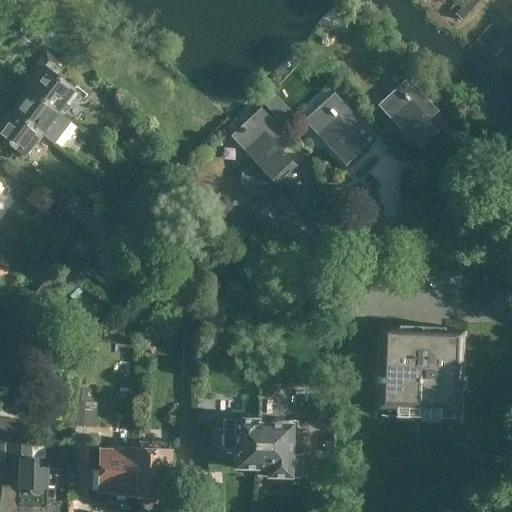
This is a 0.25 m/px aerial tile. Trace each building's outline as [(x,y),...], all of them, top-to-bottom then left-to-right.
[(27,89),(57,112),(74,89),(50,71),(57,61),(45,51),(27,74),(29,84),(26,88),(27,89)] [(422,154),(433,145),(443,136),(423,114),(433,106),(408,78),(378,104),(422,154)] [(40,133),(57,112),(27,89),(11,111),(40,133)] [(370,152),(364,145),(350,130),(360,121),(335,92),(304,120),(327,145),(348,170),(370,152)] [(291,111),(276,95),(267,103),(282,119),(291,111)] [(276,185),(287,174),(296,166),(277,145),(287,136),(261,108),(230,136),(255,162),(243,173),(243,183),(269,184),(272,180),(276,185)] [(0,136),(24,155),(40,133),(11,111),(0,125),(0,136)] [(145,165),(155,154),(136,135),(126,147),(145,165)] [(143,206),(158,192),(146,179),(126,199),(138,211),(143,206)] [(54,203),(35,189),(26,200),(46,214),(54,203)] [(158,192),(143,206),(151,214),(165,200),(158,192)] [(75,194),(65,207),(100,235),(110,222),(75,194)] [(196,280),(197,253),(179,253),(137,290),(151,306),(174,285),(171,282),(174,279),(196,280)] [(216,277),(216,259),(201,260),(201,277),(216,277)] [(0,281),(9,270),(0,262),(0,281)] [(356,268),(344,268),(343,292),(355,292),(356,268)] [(368,269),(356,268),(355,292),(367,293),(368,269)] [(380,269),(368,269),(367,293),(379,293),(380,269)] [(392,269),(380,269),(379,293),(391,294),(392,269)] [(404,270),(392,269),(391,294),(403,294),(404,270)] [(416,270),(404,270),(403,294),(415,295),(416,270)] [(399,329),(380,328),(378,377),(376,377),(376,383),(378,383),(377,408),(395,409),(395,418),(414,419),(415,415),(422,415),(422,419),(441,420),(442,411),(460,411),(461,386),(463,386),(463,381),(461,380),(463,331),(445,331),(445,328),(426,327),(425,330),(418,329),(418,327),(399,326),(399,329)] [(0,415),(0,436),(21,439),(23,418),(0,415)] [(257,470),(257,420),(223,419),(222,451),(236,451),(236,469),(257,470)] [(257,420),(257,470),(257,477),(288,477),(303,477),(303,455),(291,454),(291,425),(259,424),(259,420),(257,420)] [(46,488),(47,468),(36,467),(36,458),(30,458),(30,443),(6,443),(5,475),(19,475),(18,488),(29,488),(29,489),(29,490),(30,491),(30,492),(31,493),(33,494),(34,495),(36,495),(37,495),(38,495),(40,493),(41,493),(42,491),(42,490),(42,489),(42,488),(46,488)] [(135,494),(137,451),(123,450),(122,446),(108,446),(108,449),(102,449),(100,492),(113,492),(114,495),(127,496),(128,493),(135,494)] [(137,451),(135,494),(169,496),(171,452),(137,451)]
